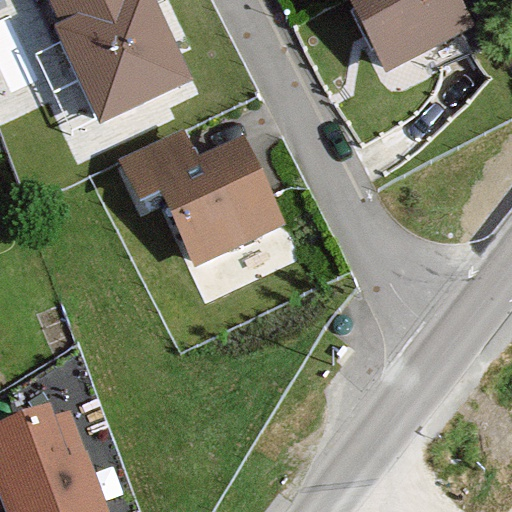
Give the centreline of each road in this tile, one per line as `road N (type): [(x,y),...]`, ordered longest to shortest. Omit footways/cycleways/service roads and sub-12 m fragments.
road 1 (residential): [(436,365),(376,273),(238,0)]
road 2 (tertiary): [(436,365),(320,511)]
road 3 (tertiary): [(511,266),(436,365)]
